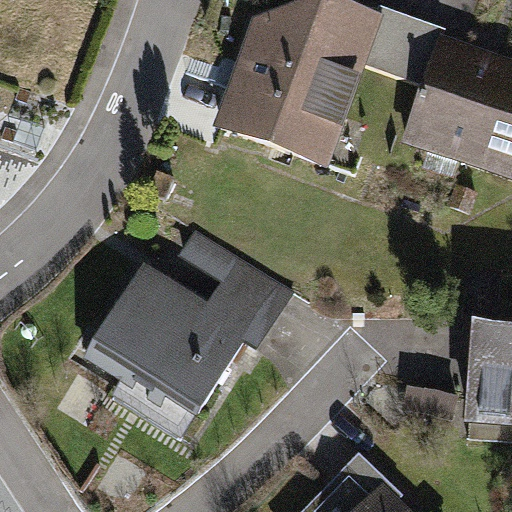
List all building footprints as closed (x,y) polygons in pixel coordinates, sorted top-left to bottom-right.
[(225,128),(333,166),(388,11),(355,0),(306,0),(263,19),(225,128)] [(403,142),(511,181),(511,60),(441,36),(403,142)] [(87,363),(193,425),(247,334),(266,345),(288,307),(227,272),(210,301),(146,264),(87,363)] [(511,441),(511,328),(473,326),(464,437),(511,441)] [(404,511),(359,466),(312,511),(404,511)]
